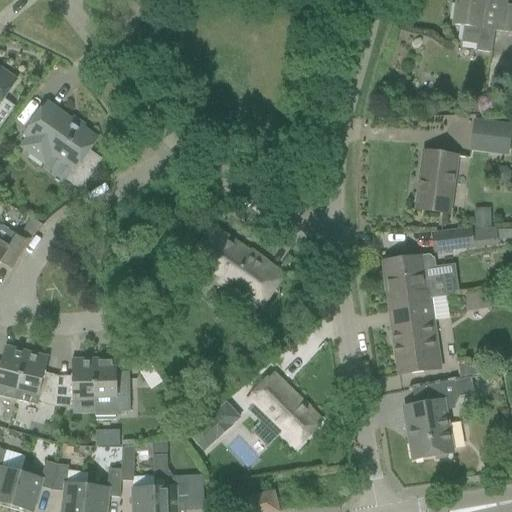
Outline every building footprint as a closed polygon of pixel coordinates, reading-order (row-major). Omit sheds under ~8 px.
[(511,13),(505,13),(506,0),(454,0),(451,26),(463,27),(461,43),(476,45),(475,52),(490,54),(493,31),(511,33),(511,13)] [(16,81),(0,69),(0,126),(14,107),(13,106),(13,107),(3,100),(16,81)] [(47,104),(24,136),(27,139),(20,148),(45,166),(51,156),(73,172),(67,180),(66,180),(66,181),(80,191),(102,161),(89,151),(97,139),(47,104)] [(511,124),(474,120),(470,151),(509,156),(511,134),(511,124)] [(456,158),(441,156),(422,154),(418,184),(420,184),(419,194),(417,194),(415,211),(448,216),(456,158)] [(490,229),(489,210),(473,210),(474,230),(490,229)] [(0,226),(0,265),(10,271),(11,272),(11,271),(20,254),(31,240),(17,232),(16,235),(0,226)] [(186,262),(203,274),(206,270),(219,279),(216,283),(255,310),(280,275),(250,253),(249,255),(211,228),(186,262)] [(431,236),(433,253),(471,248),(471,246),(469,235),(469,231),(431,236)] [(495,231),(469,235),(471,246),(496,243),(495,231)] [(433,260),(428,258),(383,264),(388,300),(409,297),(410,303),(429,300),(445,298),(440,269),(435,270),(433,260)] [(486,292),(463,295),(465,307),(465,313),(489,310),(488,304),(486,292)] [(399,377),(439,371),(429,300),(410,303),(409,297),(388,300),(399,377)] [(0,397),(15,401),(26,353),(5,347),(0,365),(0,397)] [(26,353),(15,401),(36,406),(37,404),(55,409),(57,382),(43,378),(48,358),(26,353)] [(94,400),(94,360),(71,361),(72,382),(57,382),(55,409),(73,409),(73,401),(94,400)] [(116,360),(94,360),(94,400),(95,417),(119,416),(119,413),(130,413),(130,407),(129,400),(129,380),(117,381),(116,360)] [(136,369),(150,390),(162,383),(148,362),(136,369)] [(467,362),(456,363),(459,381),(484,376),(482,364),(471,366),(467,362)] [(273,376),(247,402),(296,450),(321,424),(273,376)] [(458,382),(455,382),(457,398),(458,398),(473,395),(470,379),(458,382)] [(414,406),(403,408),(413,461),(435,458),(435,461),(447,459),(447,456),(452,455),(443,401),(414,406)] [(202,423),(189,435),(202,450),(215,438),(202,423)] [(97,431),(97,444),(119,443),(119,430),(97,431)] [(152,444),(134,448),(134,454),(147,451),(147,458),(153,458),(153,456),(152,444)] [(133,462),(134,454),(134,448),(121,449),(121,471),(120,482),(132,482),(133,482),(133,481),(133,462)] [(0,504),(11,507),(21,474),(1,468),(6,452),(0,450),(0,504)] [(32,511),(39,488),(51,492),(56,466),(45,463),(40,479),(21,474),(11,507),(27,511),(32,511)] [(83,511),(87,486),(66,484),(68,467),(56,466),(51,492),(64,493),(61,511),(83,511)] [(120,482),(121,471),(108,471),(107,485),(108,485),(108,489),(87,486),(83,511),(105,511),(107,498),(120,499),(120,482)] [(202,511),(202,491),(201,477),(163,479),(164,489),(154,489),(154,511),(176,511),(176,505),(187,505),(187,511),(202,511)] [(154,511),(154,489),(132,490),(133,511),(154,511)] [(235,503),(237,511),(277,511),(273,494),(235,503)]
